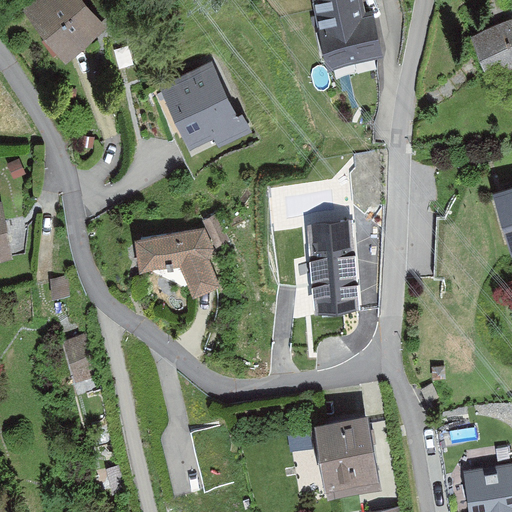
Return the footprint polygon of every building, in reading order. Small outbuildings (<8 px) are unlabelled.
[(89,0),(32,0),(24,6),(66,59),(109,25),(89,0)] [(375,0),(313,0),(328,68),(387,56),(375,0)] [(511,17),(474,33),(491,75),(511,66),(511,17)] [(213,57),(161,84),(192,146),(215,134),(220,144),(250,129),(213,57)] [(511,183),(496,188),(511,239),(511,183)] [(6,200),(0,201),(0,262),(17,260),(6,200)] [(220,211),(207,217),(219,243),(231,237),(220,211)] [(351,221),(307,225),(315,315),(359,311),(351,221)] [(206,225),(137,234),(141,268),(183,263),(196,294),(222,283),(212,257),(215,243),(206,225)] [(369,407),(315,416),(328,494),(381,486),(369,407)] [(294,448),(309,448),(310,415),(294,415),(294,448)] [(511,511),(511,457),(463,465),(470,511),(511,511)]
